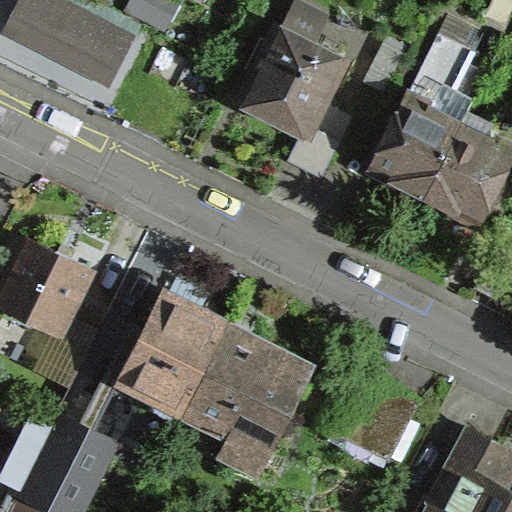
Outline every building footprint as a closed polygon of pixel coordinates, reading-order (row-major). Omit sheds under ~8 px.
[(511,135),(395,84),(354,175),(484,233),(511,170),(511,135)] [(24,229),(0,277),(0,302),(60,333),(94,264),(24,229)] [(154,282),(109,378),(225,432),(215,454),(253,472),(309,354),(154,282)] [(375,373),(339,439),(384,463),(419,396),(375,373)] [(511,445),(468,422),(418,511),(511,511),(511,485),(504,481),(511,466),(511,445)]
